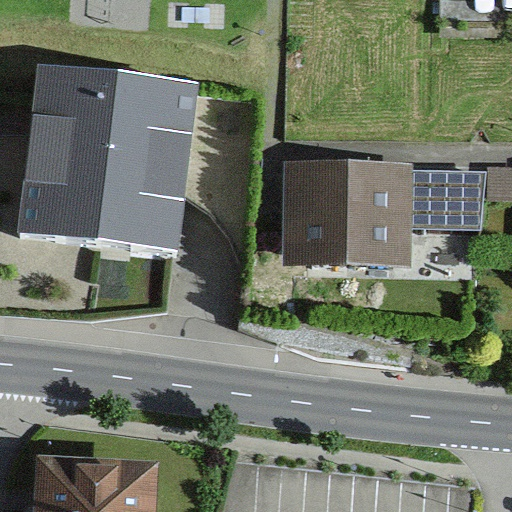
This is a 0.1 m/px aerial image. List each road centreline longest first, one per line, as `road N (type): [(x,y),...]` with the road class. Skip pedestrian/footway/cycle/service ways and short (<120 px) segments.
road 1 (tertiary): [(0,362),(511,420)]
road 2 (residential): [(275,145),(511,149)]
